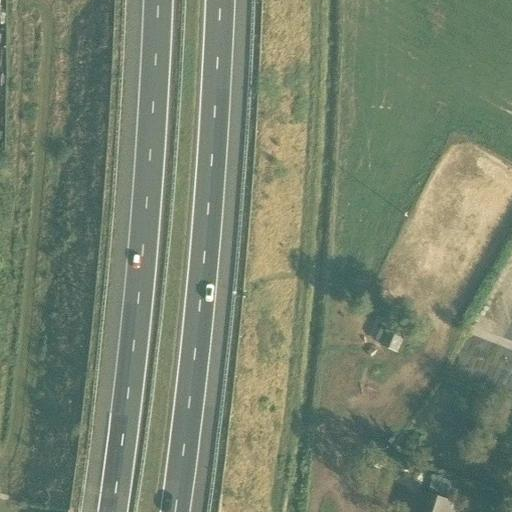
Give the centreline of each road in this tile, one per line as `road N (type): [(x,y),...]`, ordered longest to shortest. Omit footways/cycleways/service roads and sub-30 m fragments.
road 1 (motorway): [(157,0),(142,251),(113,511)]
road 2 (motorway): [(175,511),(219,0)]
